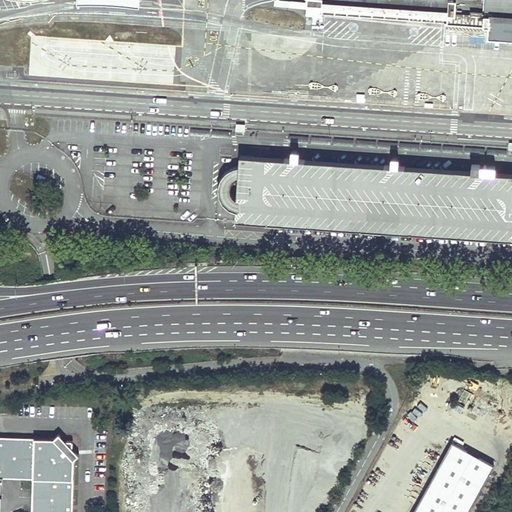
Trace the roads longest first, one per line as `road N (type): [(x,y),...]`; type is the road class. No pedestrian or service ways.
road 1 (motorway): [(0,333),(200,315),(511,329)]
road 2 (motorway): [(268,287),(96,294),(0,308)]
road 3 (motorway): [(268,287),(189,277),(0,290)]
road 4 (motorway): [(511,300),(268,287)]
